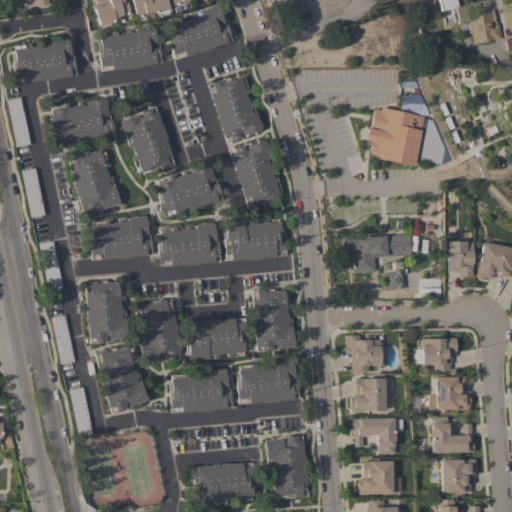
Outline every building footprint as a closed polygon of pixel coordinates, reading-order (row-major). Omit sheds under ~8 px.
[(98,25),(96,19),(95,19),(93,15),(94,14),(91,5),(95,4),(93,0),(124,0),(128,12),(113,17),(114,20),(98,25)] [(164,0),(169,14),(157,17),(155,12),(151,13),(151,12),(135,17),(131,3),(130,3),(129,0),(164,0)] [(454,0),(456,7),(439,11),(436,0),(454,0)] [(211,47),(211,48),(197,53),(197,52),(183,57),(181,51),(171,55),(168,46),(170,46),(168,38),(169,38),(165,26),(177,22),(176,18),(180,16),(181,21),(186,19),(185,18),(190,17),(189,13),(193,12),(194,16),(200,14),(198,11),(208,7),(208,6),(216,4),(222,22),(219,23),(221,27),(225,25),(228,35),(223,36),(225,42),(211,47)] [(492,9),(495,24),(497,23),(499,38),(471,43),(466,14),(492,9)] [(139,66),(139,67),(132,68),(132,67),(131,67),(132,68),(125,69),(125,68),(110,70),(109,65),(99,66),(97,57),(99,57),(98,50),(99,50),(97,37),(111,35),(110,31),(114,30),(114,35),(119,34),(119,33),(124,32),(124,29),(128,28),(128,32),(134,31),(133,28),(143,26),(143,25),(151,24),(154,44),(151,44),(152,48),(157,47),(158,57),(153,57),(154,64),(139,66)] [(54,78),(54,79),(47,80),(47,79),(45,79),(45,80),(39,81),(39,80),(24,82),(23,77),(12,78),(11,70),(14,69),(13,62),(14,62),(12,49),(25,47),(25,43),(42,40),(43,44),(48,44),(47,40),(58,38),(58,37),(64,36),(64,37),(66,37),(69,56),(66,56),(66,60),(72,59),(73,69),(68,70),(69,76),(54,78)] [(505,53),(511,52),(511,36),(503,38),(505,53)] [(218,124),(216,124),(212,110),(213,110),(208,95),(213,94),(210,83),(216,81),(217,83),(226,80),(226,81),(238,77),(243,90),(246,88),(248,92),(244,94),(245,98),(246,98),(248,103),(251,102),(252,106),(248,107),(250,112),(254,111),(257,121),(258,121),(260,127),(259,127),(259,128),(242,134),(241,131),(239,131),(240,132),(237,133),(238,138),(230,141),(228,136),(222,138),(218,124)] [(5,100),(19,97),(28,144),(14,147),(5,100)] [(60,137),(49,138),(49,131),(51,131),(49,110),(62,109),(61,104),(65,103),(66,107),(70,107),(69,101),(79,100),(80,105),(84,104),(84,100),(97,99),(96,98),(103,97),(105,115),(103,116),(103,119),(106,119),(106,121),(109,120),(109,122),(104,123),(105,136),(98,137),(98,139),(61,142),(60,137)] [(412,166),(372,157),(373,154),(368,153),(368,152),(367,152),(369,141),(363,140),(365,127),(368,128),(372,108),(379,110),(379,107),(423,116),(412,166)] [(160,125),(161,125),(163,131),(162,132),(162,133),(163,133),(165,139),(164,139),(169,154),(164,156),(167,166),(159,169),(158,165),(139,172),(135,159),(131,160),(130,156),(133,155),(132,151),(131,151),(129,146),(126,147),(125,143),(129,142),(127,137),(124,138),(121,129),(119,129),(117,122),(118,122),(118,120),(136,115),(137,117),(140,116),(139,111),(148,108),(149,113),(155,111),(160,125)] [(477,121),(491,121),(492,112),(477,111),(477,121)] [(237,183),(236,183),(231,170),(232,169),(227,155),(233,153),(231,148),(241,145),(242,150),(246,149),(245,146),(263,140),(269,157),(265,159),(267,164),(271,163),(272,166),(268,168),(271,177),(275,176),(277,180),(272,181),(277,194),(257,200),(258,204),(250,206),(247,196),(241,197),(237,183)] [(75,196),(74,196),(70,182),(71,181),(67,167),(73,166),(70,155),(77,153),(78,156),(98,150),(102,163),(106,162),(107,166),(103,167),(104,171),(105,171),(107,177),(110,176),(111,179),(107,180),(108,185),(112,184),(114,195),(115,194),(117,201),(116,201),(117,203),(100,208),(98,204),(97,204),(97,205),(95,206),(96,209),(95,209),(96,211),(87,214),(85,209),(79,210),(75,196)] [(201,205),(201,206),(187,210),(186,210),(172,214),(171,209),(160,212),(158,205),(161,204),(155,184),(190,173),(188,169),(200,166),(200,165),(207,162),(212,180),(208,181),(209,182),(210,182),(210,184),(213,183),(214,184),(216,184),(219,193),(214,194),(215,200),(201,205)] [(43,214),(28,217),(19,170),(33,167),(43,214)] [(129,257),(129,258),(115,259),(115,258),(100,259),(100,254),(88,255),(88,246),(91,246),(89,225),(103,224),(102,220),(106,220),(106,224),(111,223),(111,222),(116,222),(116,219),(120,218),(121,223),(126,222),(126,218),(135,217),(135,216),(142,215),(142,216),(144,216),(146,235),(143,235),(143,239),(148,239),(149,248),(144,249),(145,255),(129,257)] [(258,258),(258,259),(244,260),(244,259),(229,260),(228,254),(223,254),(222,245),(228,244),(227,241),(225,241),(223,221),(231,220),(231,221),(241,221),(241,225),(246,224),(246,220),(252,219),(252,223),(256,222),(256,223),(261,223),(260,219),(264,218),(265,222),(278,221),(280,242),(283,241),(284,250),(272,251),(273,256),(258,258)] [(197,263),(197,264),(183,265),(183,264),(167,266),(167,261),(156,261),(156,253),(159,252),(157,232),(170,231),(170,227),(174,226),(174,231),(179,230),(179,229),(184,229),(184,225),(188,224),(189,229),(194,229),(194,225),(203,224),(203,223),(210,222),(210,223),(211,223),(213,242),(211,242),(211,246),(216,246),(217,255),(211,256),(212,262),(197,263)] [(407,233),(409,254),(372,257),(373,271),(351,273),(349,257),(345,258),(343,239),(407,233)] [(470,276),(457,276),(457,271),(445,270),(445,241),(464,241),(464,239),(468,240),(468,241),(471,241),(470,276)] [(60,287),(46,290),(37,243),(51,240),(60,287)] [(511,247),(511,252),(507,277),(498,275),(498,274),(490,272),(489,278),(481,277),(481,278),(473,276),(480,242),(511,247)] [(402,288),(382,289),(381,272),(393,271),(393,269),(400,269),(402,288)] [(85,323),(84,323),(83,316),(85,316),(85,315),(83,315),(82,308),(84,308),(82,293),(89,292),(88,281),(95,280),(95,284),(116,282),(117,295),(122,295),(122,299),(117,299),(118,304),(119,304),(119,310),(123,309),(123,313),(119,314),(119,318),(123,318),(125,338),(103,340),(103,342),(93,343),(93,337),(86,338),(85,323)] [(252,331),(251,331),(250,319),(251,319),(249,301),(255,301),(254,289),(262,289),(262,292),(283,290),(284,304),(288,304),(288,308),(284,308),(284,312),(286,312),(286,318),(290,318),(290,322),(286,322),(286,327),(290,326),(291,338),(292,338),(292,344),(291,344),(291,346),(274,348),(274,343),(272,344),(272,345),(270,345),(270,348),(269,348),(270,351),(260,351),(260,346),(253,346),(252,331)] [(173,325),(175,324),(176,334),(174,334),(177,354),(171,355),(172,360),(162,362),(162,359),(139,363),(137,346),(138,346),(137,343),(141,342),(140,338),(136,338),(136,335),(139,334),(138,328),(139,328),(139,324),(134,325),(133,321),(138,320),(136,306),(157,303),(156,300),(164,299),(165,310),(171,309),(173,325)] [(72,361),(58,364),(49,317),(63,314),(72,361)] [(233,323),(242,322),(243,331),(241,331),(242,351),(229,352),(229,357),(225,357),(225,353),(220,353),(220,354),(215,355),(215,358),(211,358),(211,354),(205,354),(206,359),(196,360),(196,361),(189,361),(189,360),(187,360),(186,342),(188,341),(188,338),(184,338),(183,330),(188,329),(187,322),(202,320),(202,319),(217,318),(217,319),(232,318),(233,323)] [(378,365),(366,365),(366,371),(351,372),(351,365),(349,365),(349,353),(342,353),(342,345),(343,345),(343,334),(356,334),(356,339),(378,339),(378,365)] [(454,338),(454,352),(449,352),(449,363),(447,363),(447,370),(431,371),(431,364),(420,364),(419,349),(417,349),(417,340),(419,340),(419,339),(454,338)] [(102,392),(101,393),(97,379),(98,378),(94,364),(96,363),(95,360),(99,359),(97,351),(104,349),(105,352),(124,346),(129,363),(130,362),(135,382),(139,381),(144,400),(127,405),(126,401),(124,401),(124,402),(122,403),(123,406),(122,406),(122,408),(113,410),(112,405),(106,407),(102,392)] [(276,400),(276,401),(262,403),(262,402),(246,403),(246,398),(235,399),(235,390),(238,390),(236,369),(273,366),(272,363),(291,361),(292,379),(290,379),(290,383),(295,383),(296,392),(291,393),(291,399),(276,400)] [(209,409),(209,410),(194,412),(194,411),(179,412),(179,406),(168,407),(167,399),(171,399),(169,378),(182,377),(182,373),(185,373),(185,377),(195,376),(194,372),(199,371),(199,375),(205,375),(205,371),(215,370),(215,369),(221,369),(221,370),(223,370),(225,388),(222,388),(223,392),(227,392),(228,402),(223,402),(224,408),(209,409)] [(432,376),(461,376),(462,390),(457,390),(457,393),(454,393),(454,394),(467,394),(468,404),(467,405),(467,409),(457,410),(457,409),(433,409),(432,376)] [(382,410),(363,410),(363,411),(349,411),(349,407),(347,407),(347,396),(353,396),(353,377),(357,377),(357,378),(382,378),(382,410)] [(90,434),(76,437),(66,390),(81,387),(90,434)] [(429,452),(429,439),(428,439),(428,429),(429,429),(429,425),(423,425),(423,419),(428,419),(428,417),(445,416),(445,435),(461,435),(460,423),(469,423),(469,434),(470,434),(470,440),(471,440),(471,451),(429,452)] [(391,417),(392,427),(390,427),(390,430),(393,430),(393,441),(392,441),(392,453),(375,453),(375,434),(367,434),(367,435),(360,436),(360,446),(352,446),(352,435),(351,435),(351,429),(350,429),(350,418),(391,417)] [(302,454),(303,454),(305,467),(303,467),(305,484),(302,485),(299,486),(300,497),(292,497),(292,494),(272,496),(270,482),(266,482),(265,478),(269,478),(269,473),(268,473),(268,468),(264,469),(264,465),(268,464),(268,459),(264,460),(263,439),(280,438),(280,442),(282,442),(281,442),(284,441),(283,438),(285,438),(285,436),(294,435),(294,441),(300,440),(302,454)] [(438,459),(473,458),(473,466),(472,466),(472,473),(466,473),(467,482),(468,482),(468,492),(438,492),(438,459)] [(389,460),(390,479),(395,479),(395,490),(390,490),(390,493),(387,493),(387,496),(374,496),(374,493),(366,494),(356,494),(356,490),(355,490),(355,479),(368,479),(368,478),(365,478),(365,475),(361,475),(360,461),(389,460)] [(210,465),(210,464),(215,463),(216,465),(219,464),(218,463),(225,463),(225,464),(240,462),(240,467),(249,467),(250,472),(248,472),(250,496),(237,497),(237,501),(233,502),(233,498),(223,499),(223,503),(219,503),(218,499),(214,499),(214,504),(204,505),(204,506),(197,507),(197,505),(195,506),(193,486),(196,486),(195,482),(191,483),(190,473),(196,473),(195,466),(210,465)] [(434,511),(435,511),(435,499),(452,499),(452,511),(467,511),(467,505),(476,505),(476,511),(434,511)] [(364,511),(364,507),(365,507),(365,500),(381,500),(381,506),(393,506),(393,511),(364,511)]
